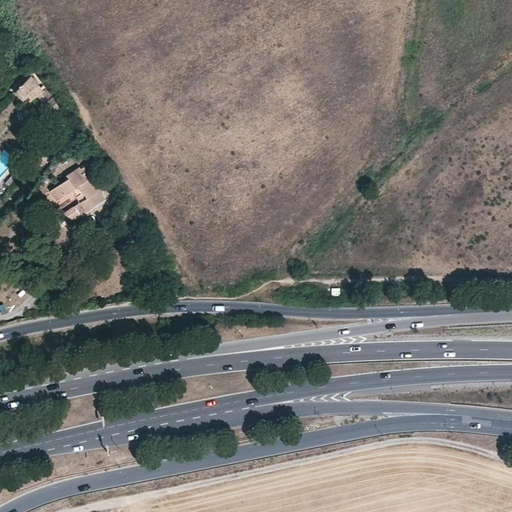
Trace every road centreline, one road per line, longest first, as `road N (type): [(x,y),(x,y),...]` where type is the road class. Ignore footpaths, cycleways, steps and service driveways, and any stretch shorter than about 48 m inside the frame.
road 1 (secondary): [(511,307),(225,303),(122,310),(0,337)]
road 2 (secondary): [(5,511),(64,486),(232,452),(374,426),(507,419)]
road 3 (primary): [(511,315),(203,351),(178,367)]
road 4 (trunk): [(511,349),(342,351),(178,367)]
road 5 (trunk): [(241,400),(421,374),(511,373)]
road 6 (primary): [(241,400),(271,409),(389,404),(507,419)]
road 7 (primary): [(0,452),(241,400)]
road 8 (primary): [(178,367),(0,401)]
